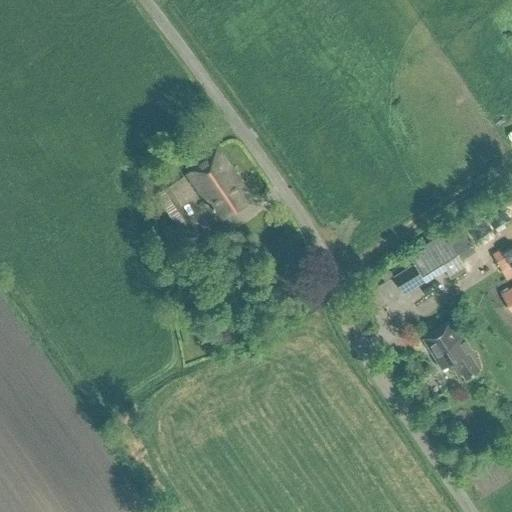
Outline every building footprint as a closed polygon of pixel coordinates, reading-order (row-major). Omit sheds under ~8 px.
[(222,218),(248,201),(235,183),(239,180),(217,148),(194,162),(197,166),(186,174),(206,203),(210,200),(222,218)] [(167,188),(159,193),(155,196),(187,242),(185,243),(194,257),(214,243),(205,230),(199,234),(167,188)] [(412,264),(392,278),(387,270),(379,275),(383,281),(359,297),(371,316),(423,279),(425,283),(444,271),(450,280),(465,270),(459,261),(474,251),(458,227),(443,237),(441,233),(406,256),(412,264)] [(501,244),(511,266),(511,244),(509,239),(501,244)] [(441,370),(450,364),(458,376),(462,374),(465,379),(479,371),(467,352),(471,350),(451,319),(421,338),(441,370)]
